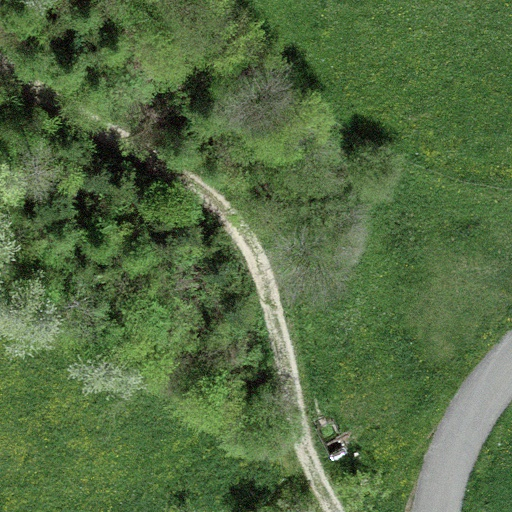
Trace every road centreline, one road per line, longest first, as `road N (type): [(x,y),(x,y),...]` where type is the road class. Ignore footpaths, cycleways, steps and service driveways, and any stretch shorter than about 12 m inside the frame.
road 1 (track): [(0,60),(228,206),(336,511)]
road 2 (unclassified): [(438,511),(470,418),(511,363)]
